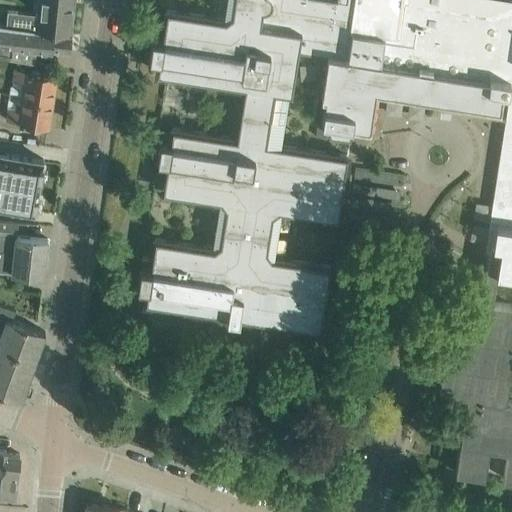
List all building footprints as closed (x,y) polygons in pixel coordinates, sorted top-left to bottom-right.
[(37,0),(34,29),(34,30),(70,34),(73,0),(37,0)] [(502,92),(509,93),(511,81),(511,71),(511,0),(233,0),(231,13),(225,18),(166,9),(162,39),(151,38),(148,57),(159,58),(156,72),(244,86),(236,137),(172,127),(170,141),(159,140),(156,159),(167,160),(162,190),(220,200),(225,206),(220,242),(213,247),(155,238),(150,268),(140,267),(137,285),(147,287),(145,301),(226,314),(226,317),(238,319),(239,316),(320,329),(323,315),(328,316),(331,296),(330,296),(329,302),(325,301),(330,265),(272,256),(267,250),(273,214),(279,209),(338,218),(344,182),(348,183),(347,189),(348,189),(352,169),(346,168),(348,155),(266,142),(270,116),(283,118),(288,92),(292,92),(299,50),(328,55),(322,96),(326,97),(323,118),(331,120),(329,131),(351,134),(353,123),(367,125),(369,115),(372,115),(374,103),(377,103),(379,91),(499,110),(502,92)] [(34,30),(34,29),(0,25),(0,57),(9,59),(10,47),(35,50),(35,47),(49,48),(69,50),(70,34),(34,30)] [(25,82),(22,96),(52,101),(56,75),(14,68),(12,79),(25,82)] [(509,93),(484,249),(489,250),(480,308),(451,304),(438,390),(467,395),(459,442),(507,449),(502,478),(511,479),(511,71),(511,81),(509,93)] [(52,101),(22,96),(20,109),(8,107),(6,120),(47,126),(52,101)] [(0,205),(1,206),(32,211),(34,212),(34,210),(35,205),(36,205),(36,204),(35,204),(36,196),(38,196),(38,195),(36,195),(40,175),(41,175),(41,174),(40,174),(41,166),(43,166),(43,165),(42,165),(42,160),(43,160),(43,158),(41,158),(10,153),(8,153),(0,151),(0,205)] [(0,270),(23,273),(43,275),(47,238),(16,235),(18,222),(0,220),(0,270)] [(0,348),(13,354),(8,368),(29,375),(45,331),(11,319),(14,310),(0,304),(0,348)] [(13,354),(0,348),(0,392),(20,399),(29,375),(8,368),(13,354)] [(167,439),(175,442),(196,449),(200,439),(179,432),(181,426),(172,423),(167,439)] [(0,476),(16,478),(19,453),(5,451),(5,449),(0,448),(0,476)] [(0,494),(14,496),(16,478),(0,476),(0,494)] [(126,511),(127,507),(119,507),(86,503),(85,505),(86,505),(85,511),(126,511)]
